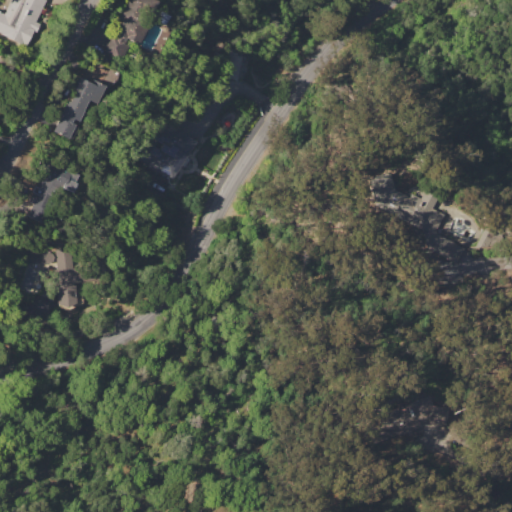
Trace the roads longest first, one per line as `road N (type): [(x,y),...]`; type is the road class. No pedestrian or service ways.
road 1 (tertiary): [(385,0),(321,53),(257,137),(170,297),(108,342),(0,377)]
road 2 (residential): [(96,0),(0,184)]
